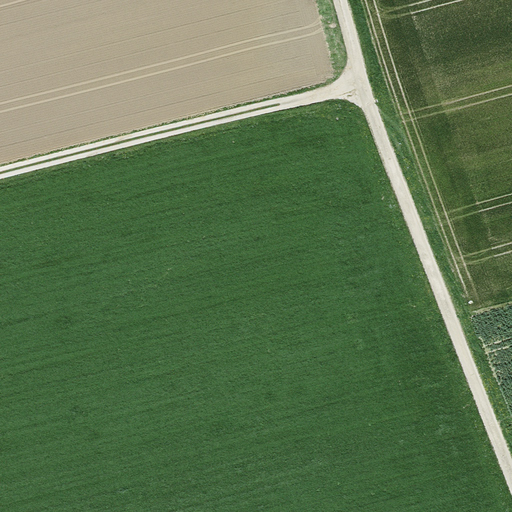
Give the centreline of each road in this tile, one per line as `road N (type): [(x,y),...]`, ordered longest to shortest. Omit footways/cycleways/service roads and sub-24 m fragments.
road 1 (track): [(511,490),(347,82),(329,0)]
road 2 (track): [(347,82),(0,172)]
